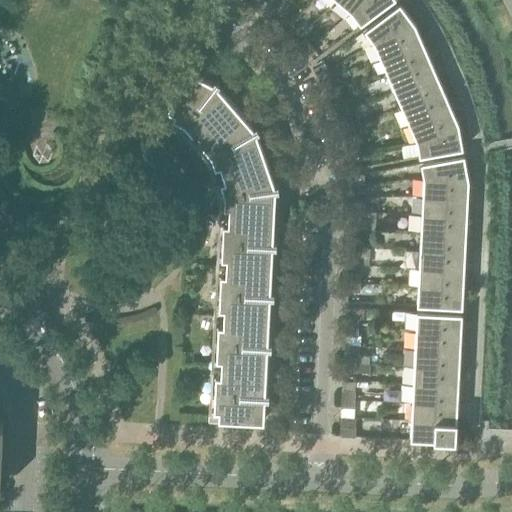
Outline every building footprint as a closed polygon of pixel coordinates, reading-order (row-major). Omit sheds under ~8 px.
[(259,0),(254,8),(260,13),(268,3),(263,0),(259,0)] [(337,0),(351,12),(361,0),(337,0)] [(392,0),(361,0),(351,12),(360,24),(392,0)] [(268,3),(260,13),(267,18),(274,8),(268,3)] [(364,29),(374,42),(415,23),(400,3),(364,29)] [(276,26),(282,31),(290,23),(285,17),(276,26)] [(290,23),(282,31),(288,37),(297,29),(290,23)] [(415,23),(374,42),(381,58),(422,40),(415,23)] [(296,45),(301,52),(310,44),(305,38),(296,45)] [(381,58),(388,74),(429,56),(422,40),(381,58)] [(310,44),(301,52),(306,58),(316,51),(310,44)] [(429,56),(388,74),(395,91),(437,73),(429,56)] [(314,69),(318,76),(328,69),(324,62),(314,69)] [(197,129),(201,135),(235,105),(216,82),(188,68),(167,109),(175,112),(173,117),(184,123),(193,133),(197,129)] [(328,69),(318,76),(322,83),(333,77),(328,69)] [(395,91),(402,107),(444,89),(437,73),(395,91)] [(328,93),(331,100),(342,95),(339,88),(328,93)] [(444,89),(402,107),(409,124),(451,106),(444,89)] [(342,95),(331,100),(335,108),(346,103),(342,95)] [(223,171),(265,156),(256,128),(235,105),(201,135),(207,141),(203,144),(212,154),(216,166),(220,165),(223,171)] [(409,124),(417,140),(458,123),(451,106),(409,124)] [(339,119),(341,127),(353,123),(350,115),(339,119)] [(353,123),(341,127),(344,135),(355,131),(353,123)] [(458,123),(417,140),(417,141),(419,156),(463,148),(459,124),(458,123)] [(347,146),(348,154),(360,151),(359,143),(347,146)] [(360,151),(348,154),(350,162),(362,159),(360,151)] [(424,177),(469,180),(464,155),(421,163),(424,177)] [(229,214),(274,216),(276,186),(265,156),(223,171),(225,179),(221,181),(225,194),(224,206),(229,206),(229,214)] [(351,175),(352,183),(364,183),(364,174),(351,175)] [(424,177),(423,195),(468,198),(469,180),(424,177)] [(364,191),(364,183),(352,183),(352,192),(364,191)] [(468,198),(423,195),(422,213),(467,216),(468,198)] [(364,203),(352,202),(352,210),(364,210),(364,203)] [(364,210),(352,210),(351,219),(364,220),(364,210)] [(466,234),(467,216),(422,213),(421,231),(466,234)] [(272,267),(273,242),(274,216),(229,214),(228,223),(224,222),(223,239),(222,257),(227,257),(226,264),(272,267)] [(421,231),(420,249),(465,251),(466,234),(421,231)] [(363,239),(350,238),(350,246),(362,246),(363,239)] [(362,246),(350,246),(349,255),(362,255),(362,246)] [(420,249),(419,267),(464,269),(465,251),(420,249)] [(269,318),(270,292),(272,267),(226,264),(226,273),(221,273),(220,289),(219,307),(224,308),(224,315),(269,318)] [(419,267),(418,285),(463,287),(464,269),(419,267)] [(349,274),(348,282),(361,282),(361,275),(349,274)] [(361,282),(348,282),(348,291),(360,291),(361,282)] [(463,287),(418,285),(417,305),(462,307),(463,287)] [(417,311),(416,330),(461,332),(462,313),(417,311)] [(267,368),(268,343),(269,318),(224,315),(223,324),(218,323),(218,340),(217,358),(222,358),(221,366),(267,368)] [(359,319),(346,319),(346,326),(358,327),(359,319)] [(358,327),(346,326),(346,335),(358,336),(358,327)] [(416,330),(415,348),(460,350),(461,332),(416,330)] [(415,348),(414,366),(460,368),(460,350),(415,348)] [(345,354),(344,362),(356,363),(357,355),(345,354)] [(356,363),(344,362),(344,371),(356,372),(356,363)] [(216,374),(215,391),(214,409),(219,409),(219,418),(264,420),(265,393),(267,368),(221,366),(221,374),(216,374)] [(459,386),(460,368),(414,366),(413,384),(459,386)] [(413,384),(412,402),(458,404),(459,386),(413,384)] [(355,391),(343,390),(342,398),(355,399),(355,391)] [(355,399),(342,398),(342,407),(354,408),(355,399)] [(412,402),(412,420),(457,422),(458,404),(412,402)] [(456,441),(457,422),(412,420),(411,439),(456,441)] [(355,428),(341,427),(341,436),(355,436),(355,428)]
